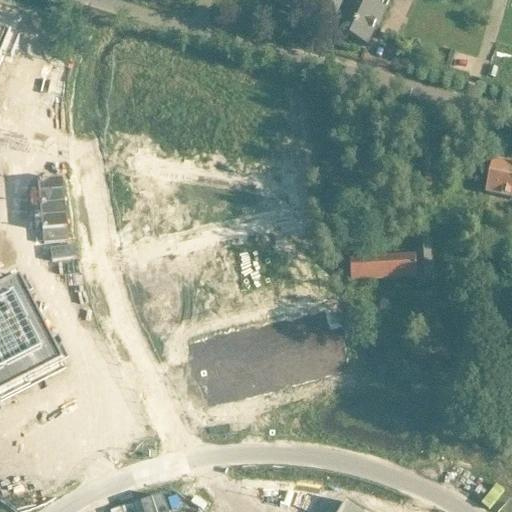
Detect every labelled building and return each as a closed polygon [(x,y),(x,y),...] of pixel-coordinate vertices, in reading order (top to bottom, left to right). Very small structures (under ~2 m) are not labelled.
[(270,0),(319,22),(328,0),(270,0)] [(328,0),(319,22),(334,30),(333,30),(367,46),(373,32),(376,26),(378,26),(385,10),(390,0),(389,0),(328,0)] [(0,67),(11,41),(0,36),(0,67)] [(136,128),(133,146),(154,149),(159,109),(139,106),(138,117),(135,116),(134,128),(136,128)] [(159,109),(154,149),(173,152),(179,112),(159,109)] [(179,112),(173,152),(193,155),(199,115),(179,112)] [(199,115),(193,155),(213,158),(219,118),(199,115)] [(225,122),(219,162),(239,165),(245,128),(245,125),(225,122)] [(245,128),(239,165),(259,168),(264,131),(245,128)] [(264,131),(259,168),(279,171),(281,161),(294,163),(288,140),(284,140),(285,134),(264,131)] [(486,193),(511,199),(511,165),(493,161),(486,193)] [(305,228),(285,234),(295,268),(314,263),(305,228)] [(285,234),(266,239),(275,274),(295,268),(285,234)] [(266,239),(246,244),(256,279),(275,274),(266,239)] [(349,260),(350,283),(417,279),(417,287),(434,286),(431,241),(415,242),(415,256),(349,260)] [(214,243),(195,248),(204,284),(224,278),(214,243)] [(246,244),(227,250),(238,289),(257,284),(256,279),(246,244)] [(195,248),(175,254),(185,289),(204,284),(195,248)] [(175,254),(156,259),(165,295),(185,289),(175,254)] [(21,282),(0,292),(0,398),(63,367),(21,282)] [(226,330),(229,356),(273,351),(270,326),(226,330)] [(137,416),(109,430),(113,438),(133,428),(139,440),(147,436),(137,416)] [(103,433),(38,466),(42,474),(106,441),(103,433)] [(130,436),(24,490),(28,497),(133,443),(130,436)] [(32,469),(3,484),(14,504),(22,500),(16,488),(36,477),(32,469)] [(361,511),(346,503),(340,511),(361,511)]
